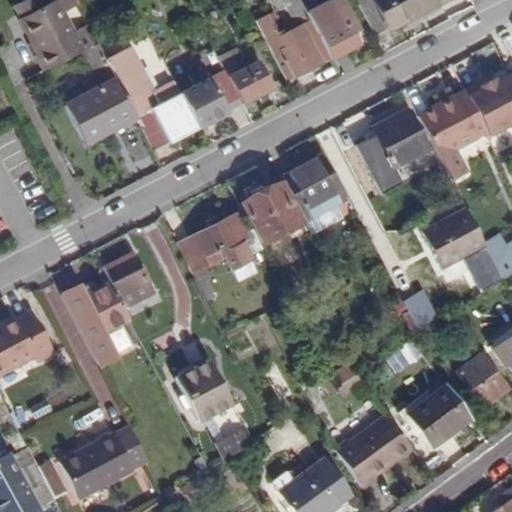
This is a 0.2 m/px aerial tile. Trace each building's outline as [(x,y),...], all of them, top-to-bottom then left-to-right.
[(22,0),(12,5),(18,19),(42,7),(38,0),(22,0)] [(54,0),(42,7),(18,19),(36,54),(34,56),(42,72),(93,45),(83,25),(71,31),(55,0),(54,0)] [(330,58),(305,12),(298,0),(270,0),(276,11),(285,7),(291,20),(295,17),(299,24),(304,35),(283,46),(278,35),(271,21),(274,19),(271,12),(253,21),(285,81),(330,58)] [(339,0),(328,0),(305,12),(330,58),(356,44),(350,32),(355,29),(339,0)] [(355,0),(375,36),(419,13),(412,0),(355,0)] [(412,0),(419,13),(443,0),(412,0)] [(299,24),(278,35),(283,46),(304,35),(299,24)] [(173,134),(194,122),(178,92),(156,103),(128,49),(105,60),(114,77),(134,117),(152,151),(175,139),(173,134)] [(511,49),(499,57),(508,74),(511,81),(511,49)] [(226,77),(241,104),(253,97),(260,94),(269,89),(255,62),(226,77)] [(178,92),(194,122),(197,128),(241,105),(241,104),(226,77),(222,69),(178,92)] [(477,85),(492,77),(490,74),(460,88),(462,91),(464,96),(479,89),(477,85)] [(511,81),(508,74),(494,81),(492,77),(477,85),(479,89),(464,96),(482,132),(486,139),(511,126),(511,81)] [(82,144),(134,117),(114,77),(62,104),(82,144)] [(436,105),(416,116),(449,179),(462,172),(450,149),(482,132),(464,96),(462,91),(452,97),(448,89),(432,98),(436,105)] [(423,150),(402,109),(369,126),(373,135),(353,145),(379,194),(399,183),(391,166),(423,150)] [(173,134),(175,139),(197,128),(194,122),(173,134)] [(318,156),(279,176),(303,223),(335,206),(343,202),(318,156)] [(278,183),(240,202),(261,244),(300,224),(278,183)] [(341,218),(335,206),(303,223),(309,234),(341,218)] [(485,246),(464,206),(418,230),(439,270),(485,246)] [(206,228),(176,244),(192,275),(207,267),(203,258),(220,249),(236,282),(255,272),(247,256),(261,250),(240,210),(215,224),(206,228)] [(203,221),(206,228),(215,224),(212,216),(203,221)] [(504,277),(511,272),(511,249),(506,253),(499,242),(487,250),(502,279),(504,277)] [(107,282),(121,308),(152,292),(131,252),(100,269),(107,282)] [(127,321),(121,308),(107,282),(93,289),(89,283),(78,288),(77,285),(59,294),(95,364),(114,354),(104,333),(127,321)] [(418,333),(425,329),(437,321),(420,290),(400,301),(418,333)] [(418,333),(400,301),(390,306),(408,340),(410,338),(418,333)] [(0,373),(34,356),(36,360),(51,352),(29,310),(13,318),(12,315),(0,320),(0,373)] [(437,321),(425,329),(433,340),(445,331),(445,333),(462,321),(454,310),(437,321)] [(139,343),(129,325),(117,331),(126,349),(139,343)] [(511,333),(490,350),(501,365),(505,363),(511,372),(511,333)] [(408,342),(377,361),(387,377),(418,357),(408,342)] [(505,390),(479,354),(456,371),(481,407),(505,390)] [(205,359),(171,377),(181,397),(176,401),(183,414),(189,411),(195,423),(201,420),(208,416),(220,438),(213,442),(222,460),(230,455),(249,443),(205,359)] [(347,362),(326,373),(334,388),(355,374),(347,362)] [(469,418),(443,384),(404,412),(429,446),(469,418)] [(411,447),(385,414),(346,443),(344,441),(332,449),(361,487),(374,478),(370,473),(389,458),(392,462),(411,447)] [(208,416),(201,420),(213,442),(220,438),(208,416)] [(146,462),(126,424),(57,461),(75,499),(146,462)] [(50,499),(23,449),(9,455),(7,450),(5,450),(0,440),(0,511),(35,511),(52,503),(50,499)] [(37,442),(23,449),(50,499),(64,493),(37,442)] [(290,481),(277,491),(293,511),(325,511),(348,495),(321,458),(290,481)] [(269,480),(277,491),(290,481),(282,471),(269,480)] [(194,489),(198,495),(210,486),(202,473),(176,490),(181,498),(194,489)] [(498,506),(511,496),(511,483),(493,498),(498,506)] [(185,503),(198,495),(194,489),(181,498),(185,503)] [(511,511),(511,496),(498,506),(490,511),(511,511)]
